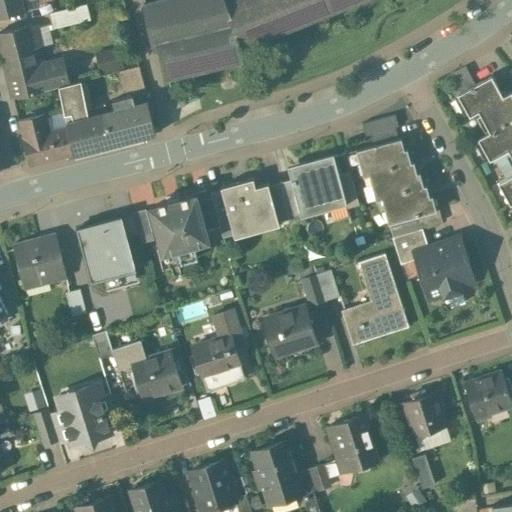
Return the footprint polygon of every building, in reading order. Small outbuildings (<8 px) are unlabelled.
[(0,0),(0,16),(24,10),(22,1),(21,0),(0,0)] [(152,0),(143,2),(154,47),(158,46),(166,76),(242,58),(239,45),(241,44),(226,5),(227,4),(225,0),(152,0)] [(225,0),(227,4),(226,5),(241,44),(350,0),(225,0)] [(37,25),(28,27),(34,48),(42,46),(37,25)] [(28,26),(0,32),(0,46),(13,97),(44,89),(38,65),(34,48),(28,27),(28,26)] [(61,59),(38,65),(44,89),(58,86),(67,83),(61,59)] [(138,65),(118,71),(123,92),(144,87),(138,65)] [(465,66),(447,76),(457,95),(459,94),(458,93),(475,84),(465,66)] [(503,95),(492,75),(475,84),(458,93),(459,94),(470,114),(479,110),(490,131),(479,137),(490,159),(508,149),(511,155),(511,173),(499,181),(510,202),(511,201),(511,118),(511,90),(503,95)] [(67,83),(58,86),(66,123),(87,117),(81,80),(67,83)] [(87,117),(66,123),(67,126),(72,154),(72,155),(142,137),(132,95),(111,100),(114,110),(87,117)] [(45,113),(19,120),(23,137),(49,131),(45,113)] [(394,114),(386,116),(389,128),(394,127),(397,126),(394,114)] [(386,116),(361,123),(364,135),(369,134),(389,128),(386,116)] [(49,131),(23,137),(30,165),(72,154),(67,126),(49,131)] [(389,128),(369,134),(373,146),(398,139),(394,127),(389,128)] [(373,146),(356,150),(363,176),(369,174),(410,163),(411,163),(407,149),(404,150),(401,138),(373,146)] [(333,156),(304,164),(307,172),(291,177),(301,214),(302,216),(346,204),(338,174),(333,156)] [(410,163),(369,174),(376,198),(382,197),(423,186),(419,172),(413,174),(411,163),(410,163)] [(359,205),(350,171),(338,174),(346,204),(348,208),(359,205)] [(253,177),(221,187),(222,190),(231,222),(235,237),(279,225),(278,220),(269,186),(268,183),(255,186),(253,177)] [(292,180),(280,183),(290,217),(301,214),(292,180)] [(278,220),(290,217),(280,183),(269,186),(278,220)] [(423,186),(382,197),(388,223),(413,216),(436,211),(436,210),(432,196),(426,198),(423,186)] [(222,190),(211,193),(212,198),(220,226),(231,222),(222,190)] [(167,203),(150,207),(163,252),(178,249),(181,261),(198,257),(194,244),(209,240),(206,230),(198,201),(197,195),(180,199),(180,198),(166,202),(167,203)] [(206,230),(220,226),(212,198),(198,201),(206,230)] [(151,231),(145,209),(132,213),(138,234),(151,231)] [(436,211),(413,216),(417,230),(422,228),(443,221),(439,209),(436,210),(436,211)] [(132,212),(121,215),(127,237),(138,234),(132,213),(132,212)] [(121,215),(76,227),(88,272),(114,266),(116,275),(135,270),(127,237),(121,215)] [(417,230),(393,238),(401,263),(415,259),(413,251),(428,246),(422,228),(417,230)] [(55,234),(40,238),(40,237),(13,244),(23,283),(48,276),(49,282),(67,277),(55,234)] [(461,239),(437,247),(436,243),(428,246),(413,251),(415,259),(427,299),(445,293),(443,286),(473,276),(461,239)] [(385,253),(358,261),(372,304),(344,312),(353,342),(407,324),(385,253)] [(331,268),(316,273),(324,300),(339,296),(331,268)] [(316,273),(301,278),(310,305),(324,300),(316,273)] [(80,288),(66,292),(72,315),(86,312),(80,288)] [(305,305),(263,318),(274,354),(289,350),(287,344),(313,337),(314,342),(316,341),(305,305)] [(219,336),(192,344),(200,372),(238,360),(232,340),(241,337),(231,308),(212,314),(219,336)] [(106,330),(92,334),(99,357),(113,352),(106,330)] [(171,350),(132,362),(143,396),(181,384),(171,350)] [(500,369),(464,381),(477,419),(488,415),(487,412),(511,403),(500,369)] [(94,384),(73,390),(76,398),(73,405),(62,408),(71,437),(73,443),(85,440),(93,444),(97,436),(109,432),(108,427),(98,397),(94,384)] [(30,408),(49,405),(46,387),(27,390),(30,408)] [(434,390),(425,393),(423,388),(411,392),(413,397),(403,400),(413,434),(445,424),(434,390)] [(110,393),(98,397),(108,427),(120,423),(110,393)] [(63,410),(50,414),(59,441),(71,437),(63,410)] [(363,415),(327,427),(332,440),(335,439),(337,444),(341,444),(342,454),(340,455),(345,465),(347,467),(349,468),(351,468),(353,468),(362,466),(362,464),(375,461),(375,462),(377,461),(363,415)] [(285,439),(251,450),(269,502),(299,492),(301,492),(295,472),(285,439)] [(413,455),(421,487),(435,483),(426,452),(413,455)] [(223,460),(189,471),(202,511),(236,500),(223,460)] [(328,485),(321,464),(310,467),(316,489),(328,485)] [(305,469),(295,472),(301,492),(299,492),(302,502),(305,496),(314,494),(305,469)] [(165,495),(160,480),(130,490),(137,511),(179,511),(173,492),(165,495)] [(116,511),(111,496),(90,502),(88,498),(81,501),(80,506),(76,507),(78,511),(116,511)] [(474,497),(447,503),(449,511),(472,511),(477,511),(474,497)]
